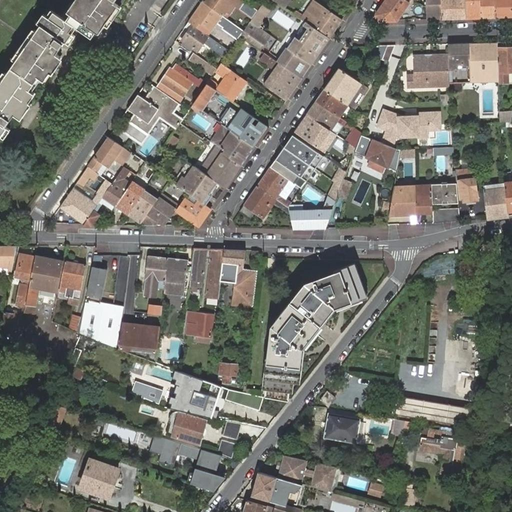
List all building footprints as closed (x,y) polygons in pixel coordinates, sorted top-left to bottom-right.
[(80,0),(66,20),(77,27),(92,37),(102,23),(105,25),(119,5),(114,2),(116,0),(80,0)] [(243,0),(203,0),(203,1),(227,18),(235,6),(252,19),(258,10),(252,6),(250,4),(243,0)] [(305,22),(329,38),(342,20),(331,12),(326,8),(314,0),(303,16),(296,11),(294,14),(305,22)] [(380,21),(397,20),(409,2),(410,0),(385,0),(376,14),(380,21)] [(427,19),(443,19),(441,0),(426,0),(426,7),(427,19)] [(441,0),(443,19),(466,18),(465,0),(441,0)] [(465,0),(466,18),(481,18),(480,0),(465,0)] [(480,0),(481,18),(495,17),(494,0),(480,0)] [(511,0),(494,0),(495,17),(511,16),(511,0)] [(203,1),(189,22),(193,25),(207,35),(217,22),(223,27),(222,28),(238,39),(240,36),(244,30),(227,18),(203,1)] [(255,1),(252,6),(258,10),(261,6),(255,1)] [(261,6),(258,10),(252,19),(250,21),(259,27),(272,9),(263,3),(261,6)] [(51,9),(11,67),(37,85),(47,70),(49,72),(54,65),(50,62),(65,41),(66,42),(77,27),(66,20),(51,9)] [(259,28),(259,27),(250,21),(244,30),(244,31),(240,36),(249,42),(250,41),(261,48),(267,39),(270,36),(262,30),(259,28)] [(295,36),(293,39),(292,40),(316,56),(329,38),(305,22),(303,25),(307,28),(299,40),(295,36)] [(222,51),(212,65),(217,69),(221,63),(230,51),(221,45),(207,35),(193,25),(182,40),(198,51),(204,43),(216,51),(218,48),(222,51)] [(303,25),(295,36),(299,40),(307,28),(303,25)] [(271,49),(277,39),(271,36),(265,46),(271,49)] [(292,40),(285,49),(310,66),(316,56),(292,40)] [(497,42),(469,43),(470,64),(471,80),(499,79),(498,47),(497,42)] [(469,43),(448,43),(449,53),(450,68),(457,68),(457,64),(470,64),(469,43)] [(511,47),(498,47),(499,79),(499,82),(508,82),(508,72),(511,71),(511,47)] [(275,61),(300,78),(310,66),(285,49),(275,61)] [(212,65),(194,52),(189,59),(213,75),(215,71),(217,69),(212,65)] [(264,84),(286,99),(300,78),(275,61),(263,53),(259,60),(267,66),(264,70),(271,75),(264,84)] [(450,68),(449,53),(430,54),(431,56),(427,57),(427,54),(413,55),(414,74),(407,74),(408,88),(450,86),(450,82),(450,68)] [(207,84),(207,83),(200,78),(199,80),(176,63),(173,68),(170,66),(158,85),(181,100),(185,94),(195,101),(207,84)] [(221,63),(217,69),(215,71),(225,78),(219,87),(216,83),(210,78),(207,83),(207,84),(217,90),(222,94),(230,99),(230,100),(232,101),(246,81),(221,63)] [(0,83),(0,137),(7,127),(5,126),(14,114),(18,116),(29,101),(27,99),(37,85),(11,67),(0,83)] [(339,68),(325,88),(348,104),(353,108),(356,102),(351,99),(357,90),(363,94),(367,87),(362,83),(339,68)] [(460,90),(460,82),(450,82),(450,86),(450,91),(460,90)] [(217,90),(207,84),(195,101),(193,105),(202,111),(217,90)] [(144,99),(138,94),(128,109),(134,114),(129,121),(148,134),(160,118),(176,129),(181,123),(184,119),(175,112),(181,104),(154,85),(144,99)] [(348,104),(325,88),(316,101),(339,117),(348,104)] [(339,117),(316,101),(307,114),(329,129),(330,130),(340,117),(339,117)] [(268,126),(241,108),(227,128),(254,146),(268,126)] [(388,130),(385,139),(394,142),(397,133),(400,134),(400,136),(419,135),(419,130),(429,130),(428,124),(441,124),(440,112),(417,113),(418,116),(407,117),(399,117),(399,115),(384,110),(379,126),(388,130)] [(511,111),(499,112),(500,121),(511,120),(511,111)] [(307,114),(295,131),(317,147),(318,146),(322,149),(329,138),(325,135),(329,129),(307,114)] [(142,144),(148,134),(129,121),(123,130),(142,144)] [(227,128),(223,125),(211,141),(217,145),(224,150),(223,152),(241,165),(254,146),(227,128)] [(355,128),(347,141),(356,147),(357,144),(360,138),(361,134),(362,132),(355,128)] [(179,139),(173,134),(165,145),(171,149),(179,139)] [(394,155),(396,148),(393,147),(383,143),(380,142),(373,139),(361,134),(360,138),(357,144),(369,149),(365,157),(371,160),(368,166),(382,172),(385,166),(389,168),(390,166),(394,155)] [(100,149),(88,166),(96,173),(103,163),(108,167),(113,159),(122,165),(130,152),(108,137),(102,145),(100,149)] [(300,142),(292,152),(317,170),(325,160),(300,142)] [(220,184),(225,188),(241,165),(223,152),(224,150),(217,145),(200,170),(217,182),(220,184)] [(454,146),(434,148),(434,155),(454,154),(454,146)] [(317,188),(336,200),(338,195),(341,186),(328,177),(322,173),(317,170),(292,152),(284,147),(276,159),(307,181),(317,188)] [(401,148),(400,160),(414,161),(415,149),(401,148)] [(400,157),(394,155),(390,166),(398,169),(400,157)] [(325,160),(317,170),(322,173),(329,163),(325,160)] [(341,186),(343,179),(346,172),(337,165),(328,177),(341,186)] [(96,173),(88,166),(76,184),(82,188),(90,176),(95,180),(99,174),(96,173)] [(130,171),(124,166),(112,184),(103,197),(115,206),(131,183),(132,182),(125,178),(130,171)] [(183,177),(177,185),(188,193),(190,194),(199,200),(205,204),(212,195),(209,194),(217,182),(194,166),(185,179),(183,177)] [(291,187),(290,186),(293,181),(271,166),(257,185),(277,199),(278,200),(288,207),(291,204),(283,199),(291,187)] [(456,170),(457,180),(459,180),(461,198),(464,198),(464,201),(477,199),(475,179),(476,179),(475,168),(456,170)] [(341,186),(338,195),(346,198),(351,183),(343,179),(341,186)] [(103,197),(112,184),(106,180),(97,194),(93,200),(74,187),(60,207),(84,224),(94,211),(103,197)] [(136,197),(142,188),(132,181),(132,182),(131,183),(136,187),(131,193),(136,197)] [(136,187),(131,183),(115,206),(128,215),(145,190),(142,188),(136,197),(131,193),(136,187)] [(433,203),(458,202),(457,184),(432,185),(432,196),(433,203)] [(244,204),(240,210),(251,218),(256,212),(264,218),(266,214),(263,213),(272,199),(275,201),(277,199),(257,185),(244,204)] [(416,214),(416,211),(416,196),(415,185),(395,186),(389,215),(416,214)] [(505,188),(485,190),(488,219),(509,216),(508,210),(505,188)] [(149,192),(145,190),(128,215),(141,223),(158,199),(154,196),(148,205),(142,201),(149,192)] [(149,192),(142,201),(148,205),(154,196),(149,192)] [(158,199),(141,223),(153,225),(157,219),(166,225),(176,210),(179,206),(162,193),(158,199)] [(190,194),(186,199),(195,206),(199,200),(190,194)] [(433,213),(433,209),(433,203),(432,196),(416,196),(416,211),(424,210),(424,214),(433,213)] [(186,199),(184,198),(176,210),(199,226),(211,208),(205,204),(199,200),(195,206),(186,199)] [(275,203),(289,212),(289,210),(288,207),(278,200),(277,199),(275,201),(275,203)] [(327,227),(334,208),(289,210),(294,228),(327,227)] [(433,222),(460,221),(459,208),(433,209),(433,213),(433,222)] [(94,211),(84,224),(83,225),(92,225),(99,215),(94,211)] [(0,245),(0,265),(9,267),(8,271),(12,272),(17,246),(0,245)] [(207,249),(194,248),(190,285),(194,286),(195,279),(203,281),(207,249)] [(224,249),(212,249),(207,291),(206,296),(219,298),(220,289),(221,280),(223,262),(224,249)] [(246,250),(224,249),(223,262),(221,280),(236,282),(234,300),(244,301),(243,305),(254,306),(258,270),(243,268),(244,265),(246,250)] [(31,279),(35,257),(20,254),(16,276),(22,277),(30,279),(31,279)] [(165,284),(168,258),(160,257),(156,256),(149,256),(146,278),(147,278),(145,295),(156,296),(157,288),(157,286),(160,287),(160,288),(164,289),(165,284)] [(47,259),(35,257),(31,279),(29,287),(34,288),(33,292),(28,291),(26,302),(24,310),(34,312),(35,304),(37,293),(36,293),(36,289),(40,290),(54,292),(58,293),(64,262),(52,260),(47,259)] [(176,258),(168,258),(165,284),(164,289),(164,293),(184,295),(185,287),(188,260),(179,259),(176,258)] [(75,288),(81,289),(86,264),(65,260),(59,289),(66,291),(64,296),(69,297),(73,298),(75,288)] [(478,260),(460,262),(463,277),(480,275),(478,260)] [(0,265),(0,270),(6,272),(8,274),(11,274),(12,272),(8,271),(9,267),(0,265)] [(77,332),(82,333),(120,348),(123,322),(124,307),(101,302),(107,269),(93,266),(86,300),(77,332)] [(267,385),(265,397),(272,398),(288,401),(290,388),(291,378),(297,378),(298,370),(299,363),(300,357),(300,350),(301,347),(300,346),(333,305),(334,305),(336,304),(343,302),(363,295),(353,267),(335,273),(307,284),(306,283),(301,289),(303,290),(279,321),(277,320),(273,325),(274,326),(270,356),(270,359),(269,367),(268,375),(267,385)] [(30,279),(22,277),(20,284),(28,285),(30,279)] [(24,306),(28,285),(20,284),(16,304),(24,306)] [(79,299),(81,289),(75,288),(73,298),(69,297),(68,302),(78,304),(79,299)] [(150,312),(161,314),(162,306),(160,305),(150,304),(149,304),(148,312),(149,312),(150,312)] [(14,337),(13,342),(18,343),(20,334),(19,333),(23,312),(14,310),(13,313),(5,312),(1,330),(16,333),(15,337),(14,337)] [(187,311),(184,332),(197,333),(196,340),(209,342),(210,335),(211,335),(213,314),(187,311)] [(123,322),(120,348),(156,361),(161,314),(150,312),(148,325),(123,322)] [(77,330),(81,317),(73,315),(69,328),(77,330)] [(72,330),(58,323),(57,329),(74,337),(77,331),(72,330)] [(240,365),(221,363),(219,380),(223,380),(223,383),(230,383),(230,384),(236,385),(236,379),(231,378),(231,375),(239,376),(240,365)] [(205,379),(176,369),(173,377),(178,379),(169,408),(213,417),(219,397),(201,391),(205,379)] [(163,390),(135,381),(131,392),(159,404),(163,390)] [(321,400),(329,407),(335,398),(328,391),(321,400)] [(472,429),(476,408),(400,396),(397,416),(472,429)] [(288,401),(272,398),(270,405),(283,407),(288,401)] [(66,407),(57,404),(49,423),(46,431),(56,435),(66,407)] [(354,417),(355,412),(331,408),(330,413),(354,417)] [(206,420),(180,412),(180,413),(178,412),(176,412),(174,412),(173,413),(171,414),(170,416),(169,418),(169,419),(169,421),(170,423),(167,434),(173,436),(199,444),(202,434),(203,430),(206,420)] [(361,418),(354,417),(330,413),(329,413),(324,438),(356,443),(357,439),(360,422),(361,418)] [(391,433),(403,435),(405,421),(394,419),(391,433)] [(242,423),(227,420),(223,435),(237,439),(242,423)] [(414,437),(417,423),(405,421),(403,435),(414,437)] [(421,436),(420,444),(421,444),(421,446),(428,447),(428,448),(432,448),(432,450),(443,452),(442,458),(444,459),(441,475),(458,479),(465,441),(459,440),(459,435),(430,430),(429,438),(421,436)] [(218,453),(155,434),(150,450),(160,454),(158,460),(174,465),(178,452),(198,458),(194,472),(214,479),(222,454),(218,453)] [(222,439),(218,453),(222,454),(232,458),(236,443),(222,439)] [(50,449),(42,446),(36,460),(45,464),(50,449)] [(418,462),(435,462),(435,453),(418,453),(418,462)] [(307,460),(285,455),(279,477),(282,478),(295,482),(302,483),(307,460)] [(86,474),(81,486),(109,496),(112,486),(117,472),(119,469),(91,459),(86,474)] [(337,467),(318,462),(312,486),(322,489),(328,490),(331,491),(337,467)] [(259,471),(253,479),(265,483),(269,484),(270,481),(272,475),(259,471)] [(372,483),(369,493),(380,496),(383,486),(372,483)] [(291,511),(292,511),(296,511),(300,511),(301,510),(293,507),(278,503),(276,509),(267,507),(247,500),(243,511),(291,511)]
